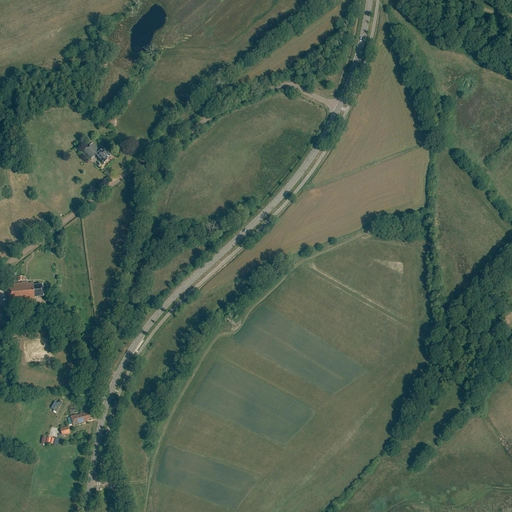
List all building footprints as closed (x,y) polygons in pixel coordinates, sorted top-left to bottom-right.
[(108,161),(107,159),(111,155),(106,148),(103,150),(102,149),(100,151),(93,143),(85,150),(92,158),(97,154),(105,164),(108,161)] [(35,302),(34,297),(43,296),(42,284),(34,285),(33,283),(28,283),(28,282),(7,284),(8,304),(35,302)] [(57,402),(52,411),(55,413),(60,404),(57,402)] [(89,419),(91,419),(89,411),(80,414),(81,415),(76,416),(76,415),(71,417),(73,425),(90,420),(89,419)] [(71,433),(69,426),(61,429),(62,434),(59,434),(60,437),(71,433)]
